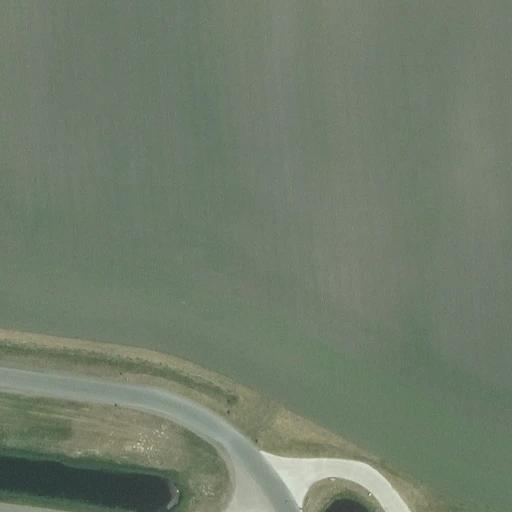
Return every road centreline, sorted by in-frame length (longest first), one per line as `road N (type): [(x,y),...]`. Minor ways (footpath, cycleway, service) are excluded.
road 1 (unclassified): [(276,491),(247,454),(181,406),(0,376)]
road 2 (unclassified): [(276,491),(329,468),(356,473),(395,511)]
